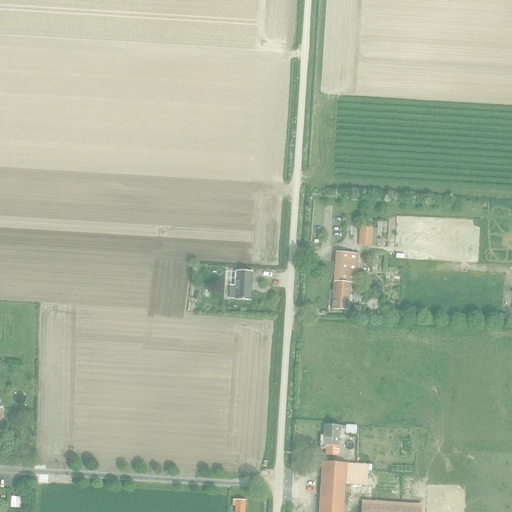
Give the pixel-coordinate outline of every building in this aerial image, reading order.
[(362,227),(361,246),(371,247),(372,228),(362,227)] [(357,253),(335,252),(331,309),(347,310),(349,283),(355,284),(357,253)] [(252,273),(236,272),(235,286),(230,286),(229,298),(234,299),(250,300),(252,273)] [(366,454),(419,460),(433,345),(312,336),(303,409),(372,417),(366,454)] [(322,445),(325,446),(325,454),(337,455),(339,425),(324,424),(322,445)] [(370,475),(371,465),(321,462),(318,511),(342,511),(344,484),(365,485),(365,474),(370,475)] [(232,505),(235,505),(234,511),(243,511),(245,500),(232,499),(232,505)]
